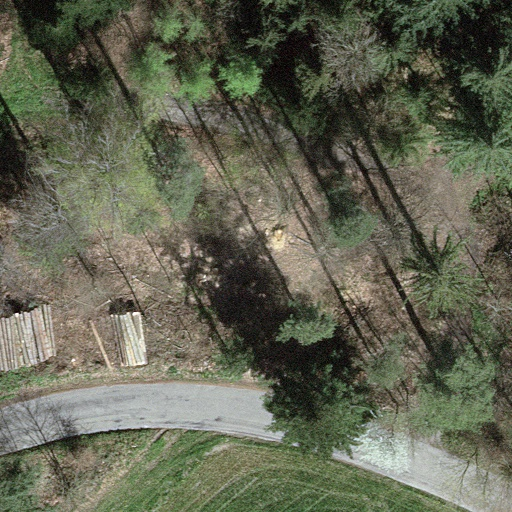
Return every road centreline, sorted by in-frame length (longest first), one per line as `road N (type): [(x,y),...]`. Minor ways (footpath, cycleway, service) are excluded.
road 1 (unclassified): [(511,509),(412,464),(242,413),(98,404),(0,422)]
road 2 (track): [(242,413),(416,272),(511,236)]
